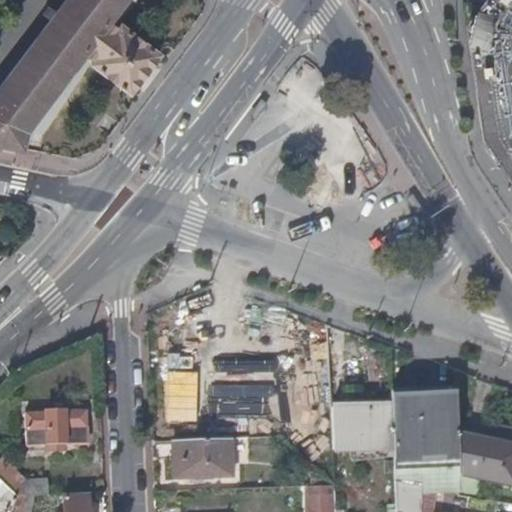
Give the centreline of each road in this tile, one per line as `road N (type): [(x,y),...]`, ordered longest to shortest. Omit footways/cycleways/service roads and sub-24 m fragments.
road 1 (tertiary): [(409,302),(145,208)]
road 2 (residential): [(130,511),(120,237)]
road 3 (primary): [(321,0),(474,220)]
road 4 (primary): [(145,208),(302,0)]
road 5 (primary): [(238,2),(93,197)]
road 6 (primary): [(0,340),(120,237)]
road 7 (primary): [(474,220),(428,70)]
road 8 (primary): [(93,197),(0,313)]
